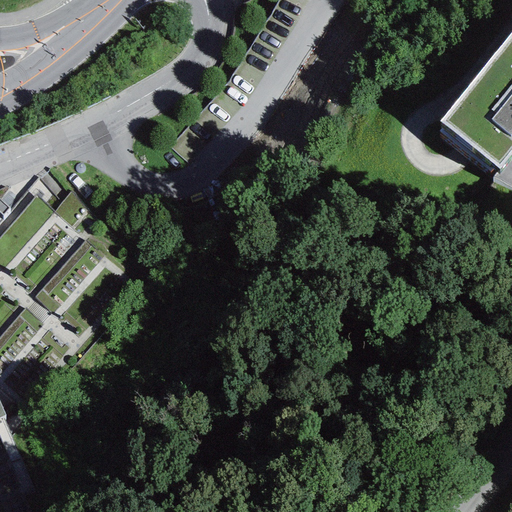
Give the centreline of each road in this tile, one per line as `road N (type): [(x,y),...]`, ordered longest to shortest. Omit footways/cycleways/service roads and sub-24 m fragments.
road 1 (tertiary): [(0,107),(66,65),(133,0)]
road 2 (tertiary): [(97,6),(0,85)]
